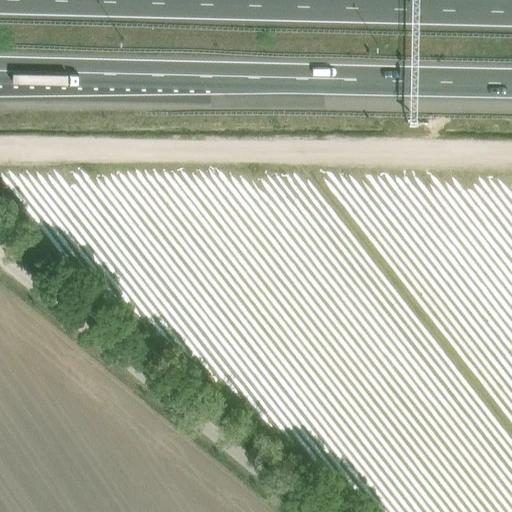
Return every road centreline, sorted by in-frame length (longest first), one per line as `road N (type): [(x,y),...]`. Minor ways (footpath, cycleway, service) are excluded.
road 1 (motorway): [(0,69),(511,83)]
road 2 (track): [(0,148),(511,154)]
road 3 (unclassified): [(308,511),(0,251)]
road 4 (motorway): [(511,4),(357,0)]
